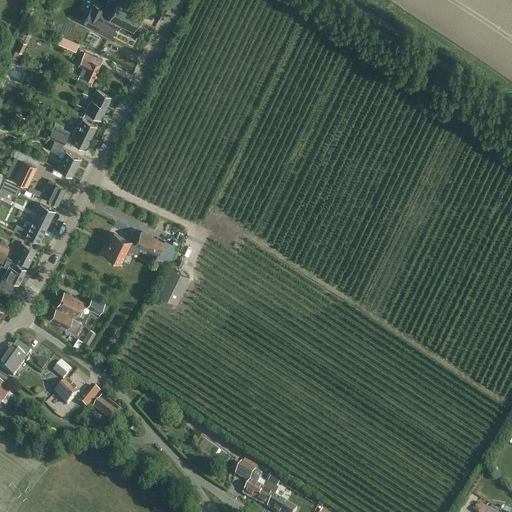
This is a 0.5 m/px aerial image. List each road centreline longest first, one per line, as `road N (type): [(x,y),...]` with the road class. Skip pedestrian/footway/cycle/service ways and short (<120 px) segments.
road 1 (tertiary): [(18,314),(179,0)]
road 2 (residential): [(192,475),(102,376),(18,314)]
road 3 (unclassified): [(511,113),(346,0)]
